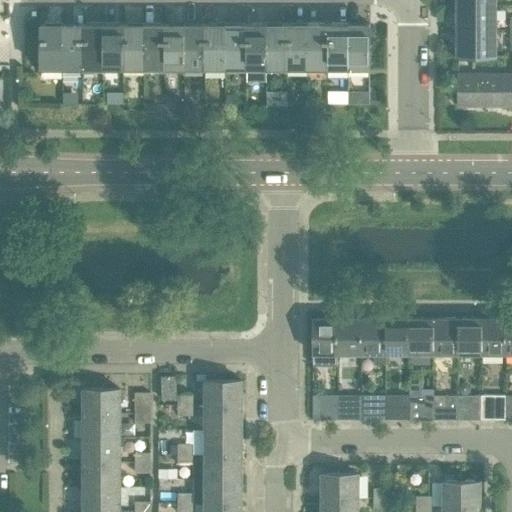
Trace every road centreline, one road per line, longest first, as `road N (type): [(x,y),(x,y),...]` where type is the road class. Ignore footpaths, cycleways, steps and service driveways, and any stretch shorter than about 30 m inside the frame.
road 1 (residential): [(0,377),(12,358),(56,351),(282,349)]
road 2 (tertiary): [(0,172),(283,172)]
road 3 (residential): [(511,443),(284,437)]
road 4 (residential): [(282,349),(283,172)]
road 5 (residential): [(412,173),(414,0)]
road 6 (tertiary): [(283,172),(412,173)]
